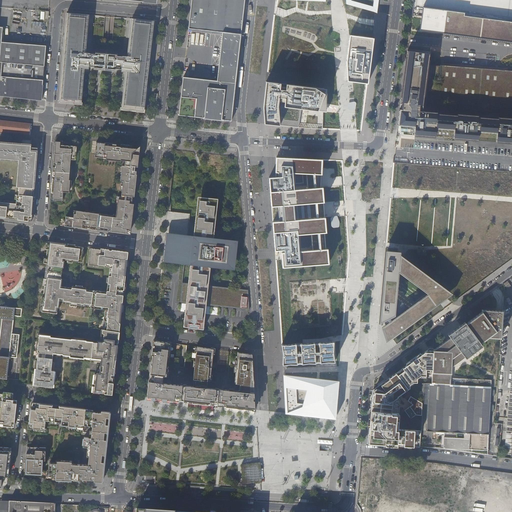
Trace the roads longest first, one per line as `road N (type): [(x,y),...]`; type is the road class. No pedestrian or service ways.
road 1 (residential): [(242,140),(378,142),(397,0)]
road 2 (residential): [(49,118),(60,6),(172,13)]
road 3 (residential): [(242,140),(259,344)]
road 4 (residential): [(511,271),(358,376)]
road 5 (tertiary): [(137,328),(119,497)]
road 6 (residential): [(351,449),(511,467)]
road 7 (residential): [(119,497),(265,506)]
road 8 (unclassified): [(252,0),(242,140)]
road 9 (residential): [(265,506),(341,507),(351,449)]
road 10 (residential): [(14,493),(25,388),(0,385)]
road 11 (residential): [(137,328),(259,344)]
